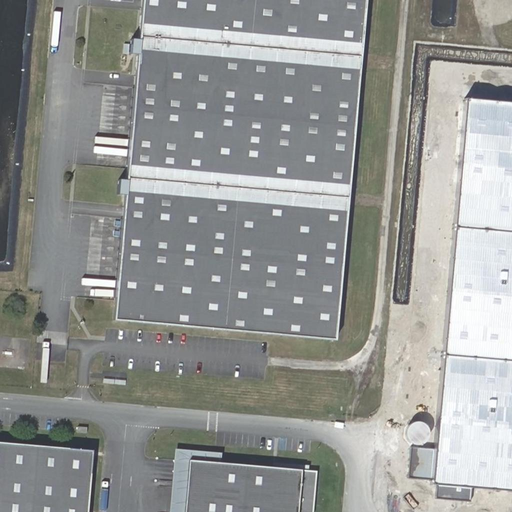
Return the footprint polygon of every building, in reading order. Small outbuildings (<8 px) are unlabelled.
[(349,115),(358,0),(134,0),(131,40),(122,40),(121,54),(130,54),(126,94),(349,115)] [(328,339),(349,115),(126,94),(118,181),(109,180),(108,195),(117,195),(105,319),(328,339)] [(511,105),(466,101),(434,478),(511,484),(511,105)] [(87,511),(93,448),(0,439),(0,511),(87,511)] [(296,464),(184,454),(178,511),(291,511),(292,509),(296,464)] [(308,510),(312,465),(296,464),(292,509),(308,510)]
